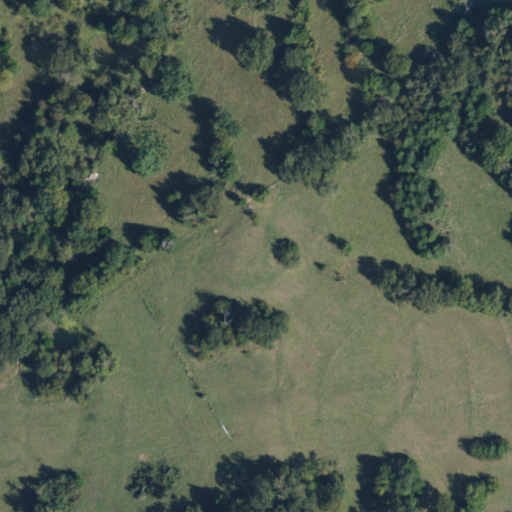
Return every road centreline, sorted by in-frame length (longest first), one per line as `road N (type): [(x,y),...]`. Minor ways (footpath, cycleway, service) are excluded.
road 1 (residential): [(177,511),(159,466),(153,417),(161,374),(207,273),(69,0)]
road 2 (residential): [(48,511),(79,427),(112,368),(207,273)]
